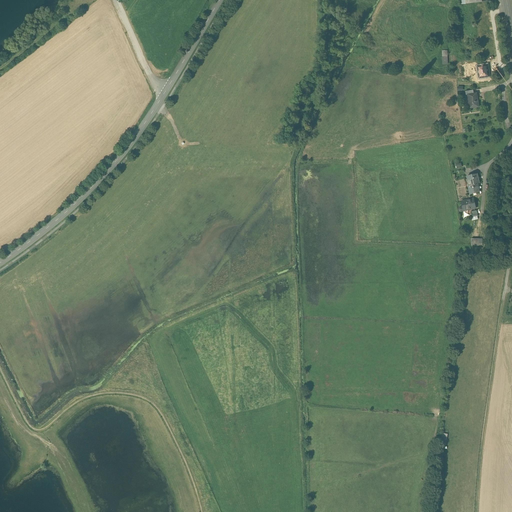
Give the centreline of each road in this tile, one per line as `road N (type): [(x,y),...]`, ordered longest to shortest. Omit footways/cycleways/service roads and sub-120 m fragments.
road 1 (tertiary): [(0,262),(88,192),(127,146),(219,0)]
road 2 (track): [(0,367),(35,431),(96,394),(150,401),(186,463),(201,511)]
road 3 (track): [(476,511),(511,263)]
